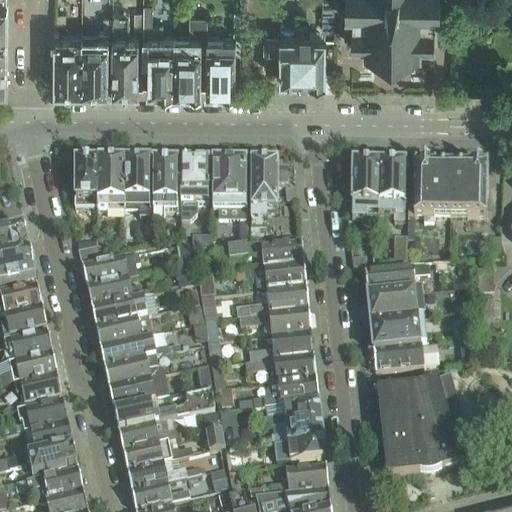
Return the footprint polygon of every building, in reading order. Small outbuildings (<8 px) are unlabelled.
[(346,0),(346,16),(352,16),(352,46),(367,47),(366,55),(419,56),(419,47),(434,48),(435,17),(441,17),(440,0),(346,0)] [(148,61),(148,91),(157,91),(157,92),(176,92),(176,39),(160,39),(160,26),(152,26),(152,6),(144,6),(144,15),(144,31),(144,61),(148,61)] [(325,12),(325,31),(334,31),(334,12),(325,12)] [(144,31),(144,15),(135,15),(135,31),(144,31)] [(113,65),(113,92),(130,92),(130,93),(139,93),(139,38),(130,38),(130,16),(113,16),(113,18),(104,18),(104,31),(106,38),(109,38),(108,65),(113,65)] [(189,39),(176,39),(176,92),(201,93),(201,75),(201,39),(207,39),(207,18),(189,18),(189,39)] [(81,91),(81,42),(82,33),(64,33),(64,37),(55,37),(54,92),(65,92),(66,91),(81,91)] [(81,42),(81,91),(93,91),(94,92),(108,92),(108,65),(109,38),(106,38),(100,38),(100,33),(82,33),(81,42)] [(267,40),(267,54),(275,55),(275,59),(280,59),(279,83),(325,83),(325,39),(309,39),(310,36),(301,36),(301,39),(280,39),(280,40),(267,40)] [(207,75),(207,92),(225,92),(225,93),(235,93),(235,40),(207,39),(201,39),(201,75),(207,75)] [(97,166),(97,167),(97,215),(97,216),(125,217),(124,167),(107,167),(107,166),(97,166)] [(75,214),(97,215),(97,167),(76,167),(75,214)] [(143,167),(124,167),(125,217),(131,217),(131,223),(150,223),(150,167),(143,167)] [(178,167),(154,167),(154,227),(164,227),(164,218),(178,218),(178,167)] [(209,167),(182,167),(182,226),(191,226),(198,219),(198,209),(210,209),(209,167)] [(214,167),(214,216),(248,216),(248,167),(226,167),(214,167)] [(252,167),(251,233),(268,234),(269,214),(277,214),(278,191),(287,192),(288,176),(278,176),(278,167),(252,167)] [(378,219),(379,169),(361,169),(353,168),(352,226),(366,226),(366,219),(378,219)] [(397,170),(379,169),(378,219),(395,219),(394,227),(405,227),(405,169),(397,169),(397,170)] [(452,222),(452,171),(436,170),(415,170),(414,221),(408,221),(408,245),(415,245),(415,222),(452,222)] [(468,171),(452,171),(452,222),(488,222),(488,171),(468,170),(468,171)] [(0,256),(29,250),(25,232),(0,237),(0,256)] [(78,250),(79,256),(97,252),(97,246),(78,250)] [(263,260),(264,272),(304,268),(302,248),(265,251),(265,249),(247,250),(228,252),(230,264),(263,260)] [(29,250),(0,256),(0,291),(36,284),(29,250)] [(97,252),(79,256),(82,268),(104,264),(101,251),(97,252)] [(87,293),(129,284),(139,282),(136,270),(142,269),(140,260),(82,273),(87,293)] [(267,294),(307,290),(304,268),(264,272),(246,274),(247,283),(266,281),(267,294)] [(364,278),(367,301),(415,296),(413,283),(429,281),(428,271),(364,278)] [(494,275),(477,276),(478,299),(495,298),(494,275)] [(87,293),(91,313),(149,300),(148,296),(142,297),(141,292),(131,294),(129,284),(87,293)] [(0,323),(7,322),(43,314),(37,289),(0,297),(0,323)] [(269,309),(237,313),(238,322),(240,322),(309,315),(307,294),(267,298),(269,309)] [(370,327),(426,321),(423,300),(423,295),(421,295),(415,296),(367,301),(370,327)] [(91,313),(96,333),(138,324),(158,319),(154,299),(149,300),(91,313)] [(209,302),(202,303),(204,319),(212,318),(209,302)] [(47,333),(43,314),(7,322),(10,334),(3,336),(4,343),(47,333)] [(272,340),(312,336),(309,315),(240,322),(241,332),(270,329),(272,340)] [(96,333),(100,353),(154,342),(158,340),(157,335),(151,336),(150,332),(141,334),(138,324),(96,333)] [(373,357),(421,352),(425,352),(428,352),(427,347),(425,325),(370,331),(373,357)] [(13,357),(15,366),(52,358),(48,337),(5,346),(8,358),(13,357)] [(272,344),(273,355),(249,358),(250,368),(314,361),(312,340),(272,344)] [(154,342),(100,353),(105,373),(157,361),(181,356),(180,350),(169,353),(168,349),(156,352),(154,342)] [(440,362),(422,363),(421,352),(373,357),(376,379),(441,372),(440,362)] [(52,358),(15,366),(0,369),(0,383),(2,392),(15,390),(57,380),(52,358)] [(105,373),(109,393),(152,383),(166,380),(165,375),(161,376),(157,361),(105,373)] [(267,387),(316,382),(314,361),(250,368),(246,368),(247,378),(266,376),(267,387)] [(62,402),(57,380),(15,390),(17,402),(23,401),(25,410),(62,402)] [(418,390),(378,395),(387,482),(421,479),(442,475),(475,466),(451,381),(418,390)] [(155,394),(152,383),(109,393),(114,414),(171,401),(170,396),(165,397),(164,392),(155,394)] [(260,414),(285,411),(319,408),(317,386),(277,390),(279,403),(263,404),(263,408),(259,408),(260,414)] [(191,422),(215,416),(212,396),(186,402),(188,412),(191,422)] [(22,425),(23,430),(25,438),(68,428),(63,406),(18,416),(20,426),(22,425)] [(114,417),(119,438),(155,430),(191,422),(188,412),(160,419),(158,408),(114,417)] [(287,429),(321,426),(319,408),(285,411),(286,420),(264,422),(265,432),(287,429)] [(272,450),(289,449),(323,446),(321,426),(287,429),(288,438),(275,439),(276,443),(271,444),(272,450)] [(33,447),(35,458),(73,449),(68,428),(25,438),(28,449),(33,447)] [(123,457),(169,447),(177,445),(175,436),(158,440),(155,430),(119,438),(123,457)] [(207,459),(222,456),(218,436),(204,439),(207,459)] [(325,463),(323,446),(289,449),(290,457),(277,458),(277,462),(273,463),(274,468),(325,463)] [(128,477),(172,467),(179,466),(178,461),(175,462),(174,458),(172,459),(169,447),(123,457),(128,477)] [(78,471),(73,449),(35,458),(9,464),(10,468),(14,467),(16,473),(29,470),(32,481),(78,471)] [(128,477),(132,498),(169,489),(186,486),(184,477),(174,479),(172,467),(128,477)] [(326,471),(287,475),(289,487),(273,489),(274,500),(329,495),(326,471)] [(46,492),(48,502),(83,495),(78,475),(27,487),(29,496),(46,492)] [(132,498),(135,511),(158,511),(190,505),(188,496),(172,500),(169,489),(132,498)] [(255,501),(258,511),(330,511),(329,495),(274,500),(255,501)] [(48,509),(48,511),(86,511),(84,501),(48,509)]
